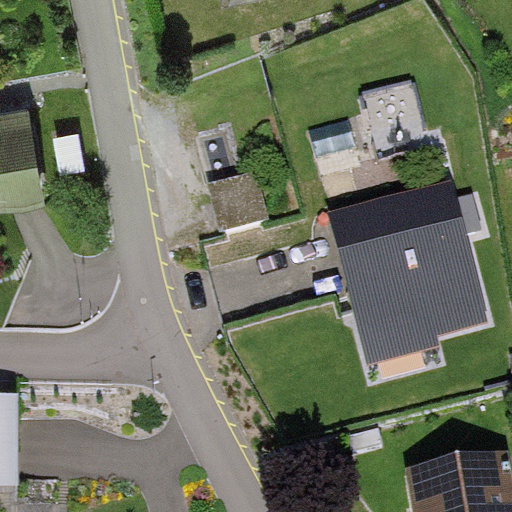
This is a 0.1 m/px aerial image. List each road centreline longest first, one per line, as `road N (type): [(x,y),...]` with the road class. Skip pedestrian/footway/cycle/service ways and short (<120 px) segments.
road 1 (residential): [(94,0),(166,353)]
road 2 (residential): [(166,353),(249,511)]
road 3 (residential): [(0,360),(166,353)]
